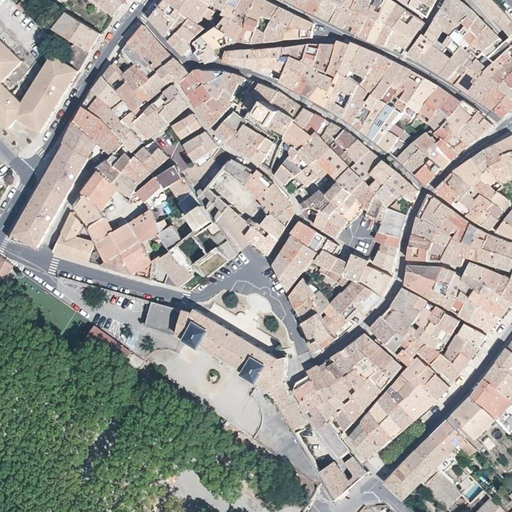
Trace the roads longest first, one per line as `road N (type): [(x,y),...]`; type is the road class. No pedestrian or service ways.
road 1 (residential): [(36,260),(185,298),(262,272)]
road 2 (tertiary): [(374,481),(462,394),(511,327)]
road 3 (tertiary): [(137,12),(24,171)]
road 4 (residential): [(275,83),(355,130),(425,190)]
road 5 (residential): [(506,124),(417,66),(352,37)]
road 6 (residential): [(399,277),(364,327),(310,362)]
